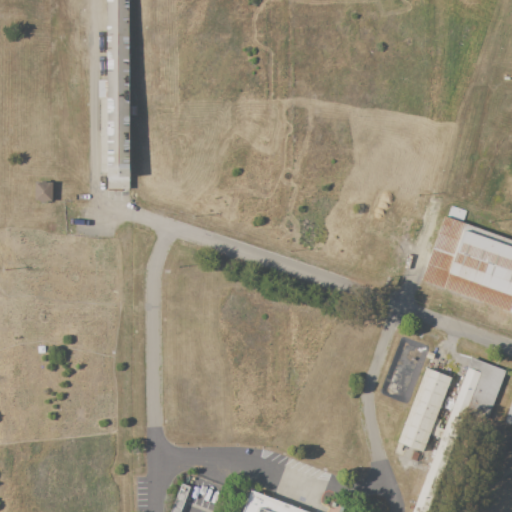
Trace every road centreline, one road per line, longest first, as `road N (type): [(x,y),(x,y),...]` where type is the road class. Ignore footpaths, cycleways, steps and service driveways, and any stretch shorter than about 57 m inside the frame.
road 1 (residential): [(94,198),(511,348)]
road 2 (residential): [(394,511),(365,403),(414,259)]
